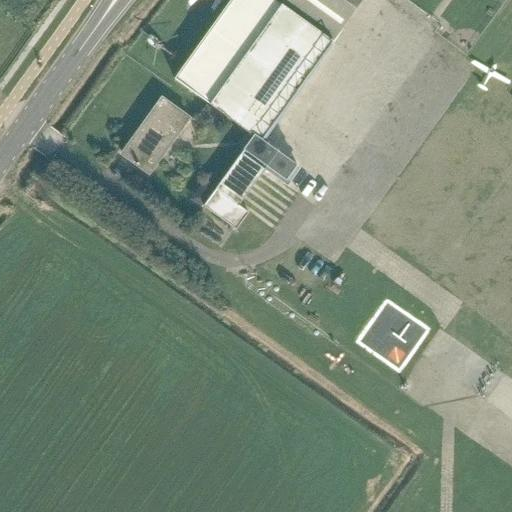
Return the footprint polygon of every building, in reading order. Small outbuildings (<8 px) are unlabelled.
[(333,43),(332,42),(273,0),(231,0),(174,79),(254,137),(205,206),(237,230),(249,213),(240,206),(265,170),(285,184),(298,165),(263,140),(333,43)] [(273,0),(332,42),(362,0),(273,0)] [(121,155),(128,160),(149,175),(182,128),(189,119),(161,100),(139,131),(121,155)] [(207,106),(196,121),(205,127),(216,113),(207,106)] [(203,181),(198,188),(204,197),(207,199),(214,189),(203,181)]
